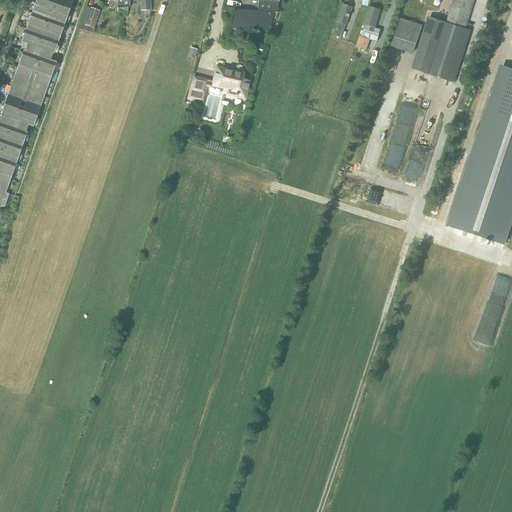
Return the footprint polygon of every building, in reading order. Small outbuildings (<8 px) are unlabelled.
[(0,207),(3,207),(8,194),(5,193),(28,129),(26,129),(27,125),(32,127),(55,62),(49,60),(50,56),(52,57),(72,0),(35,0),(20,42),(25,44),(0,113),(0,207)] [(109,0),(109,2),(117,1),(118,13),(123,12),(122,0),(109,0)] [(122,0),(123,12),(124,12),(123,17),(127,18),(128,12),(128,7),(130,7),(130,1),(135,0),(122,0)] [(150,0),(140,0),(141,11),(150,10),(151,10),(150,0)] [(234,10),(229,29),(227,35),(236,36),(238,30),(269,32),(272,19),(274,13),(278,13),(279,2),(278,0),(258,0),(258,11),(234,10)] [(428,17),(411,69),(424,73),(455,83),(472,31),(466,29),(475,0),(453,0),(448,17),(447,23),(441,21),(428,17)] [(337,22),(333,35),(342,38),(346,25),(347,26),(353,8),(344,5),(337,22)] [(92,7),(85,25),(93,28),(100,10),(92,7)] [(423,26),(401,18),(391,47),(414,55),(423,26)] [(362,37),(360,37),(356,48),(366,52),(371,40),(377,42),(381,30),(365,25),(362,37)] [(190,48),(188,56),(195,59),(198,50),(190,48)] [(260,62),(262,55),(254,53),(252,60),(260,62)] [(471,162),(450,227),(503,244),(511,216),(511,66),(511,69),(503,67),(480,136),(471,162)] [(226,88),(225,90),(225,91),(225,92),(226,92),(226,93),(227,93),(244,97),(248,81),(243,79),(244,74),(232,71),(232,72),(226,70),(226,69),(217,67),(213,85),(226,88)] [(193,76),(188,96),(202,99),(207,79),(193,76)]
